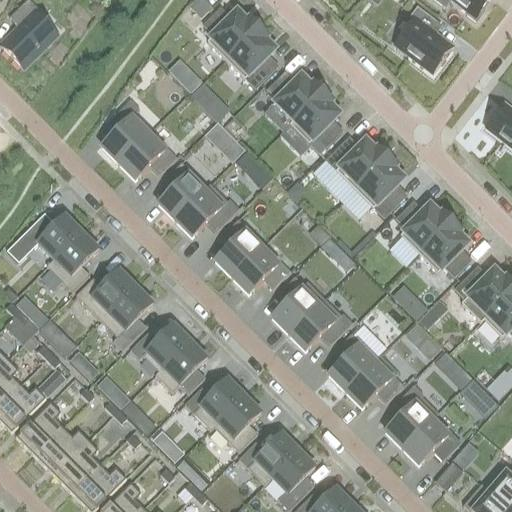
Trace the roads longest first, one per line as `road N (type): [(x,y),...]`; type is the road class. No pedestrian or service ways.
road 1 (residential): [(0,91),(417,511)]
road 2 (residential): [(420,141),(278,0)]
road 3 (residential): [(420,141),(511,22)]
road 4 (residential): [(511,233),(420,141)]
